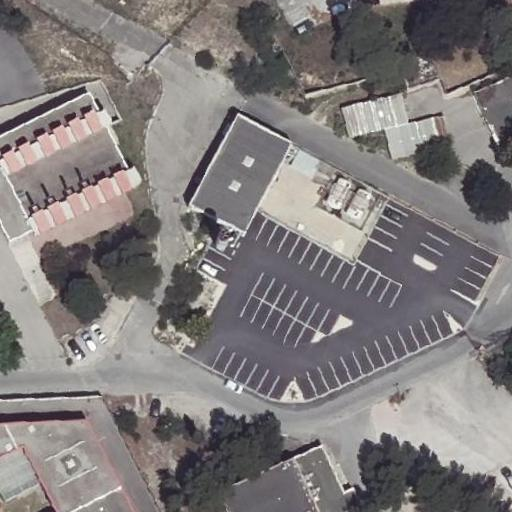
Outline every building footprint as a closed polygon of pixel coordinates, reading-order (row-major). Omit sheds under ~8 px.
[(511,151),(511,89),(476,106),(499,158),(511,151)] [(82,93),(0,136),(0,234),(5,245),(27,233),(30,238),(136,181),(129,168),(123,171),(82,93)] [(398,94),(340,113),(349,142),(384,131),(394,162),(452,143),(442,112),(407,124),(398,94)] [(230,109),(184,203),(240,230),(286,137),(230,109)] [(130,511),(83,420),(0,424),(0,511),(130,511)] [(341,497),(320,450),(291,463),(313,511),(355,511),(358,511),(350,493),(341,497)] [(313,511),(291,463),(215,498),(221,511),(313,511)]
